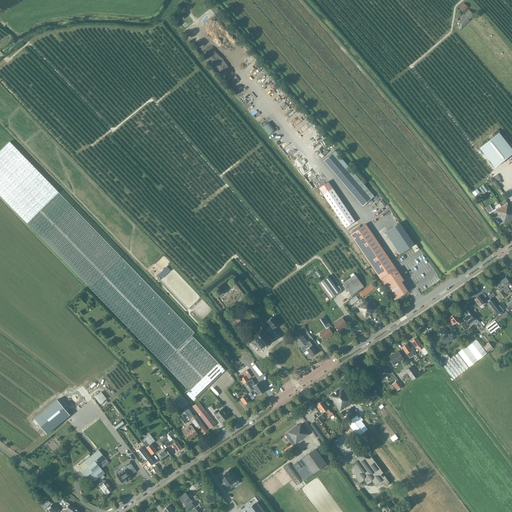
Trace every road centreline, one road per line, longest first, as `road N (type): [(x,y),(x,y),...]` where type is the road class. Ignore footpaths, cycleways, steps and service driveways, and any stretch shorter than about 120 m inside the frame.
road 1 (track): [(369,345),(317,256),(299,268),(151,100),(113,130),(28,43),(7,61),(0,53)]
road 2 (tertiary): [(110,511),(422,302)]
road 3 (unclassified): [(422,302),(365,216),(217,37)]
